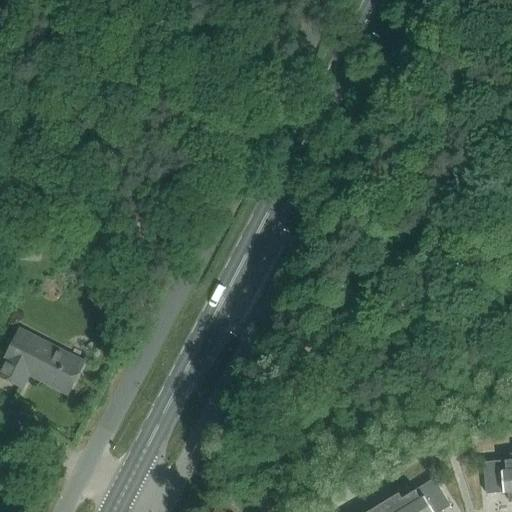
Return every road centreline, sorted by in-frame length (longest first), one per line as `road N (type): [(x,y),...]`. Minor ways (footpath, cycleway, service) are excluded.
road 1 (unclassified): [(160,511),(430,0)]
road 2 (primary): [(118,501),(377,0)]
road 3 (unclassified): [(84,473),(329,0)]
